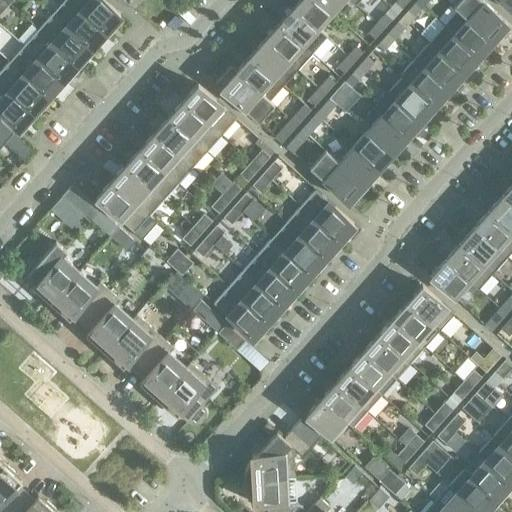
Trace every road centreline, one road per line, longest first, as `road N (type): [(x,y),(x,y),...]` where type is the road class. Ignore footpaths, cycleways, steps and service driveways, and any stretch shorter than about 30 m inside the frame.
road 1 (residential): [(187,486),(382,258),(397,223),(511,98)]
road 2 (residential): [(0,225),(155,54),(187,39),(222,0)]
road 3 (residential): [(187,486),(169,459),(0,306)]
road 4 (residential): [(0,411),(114,511)]
